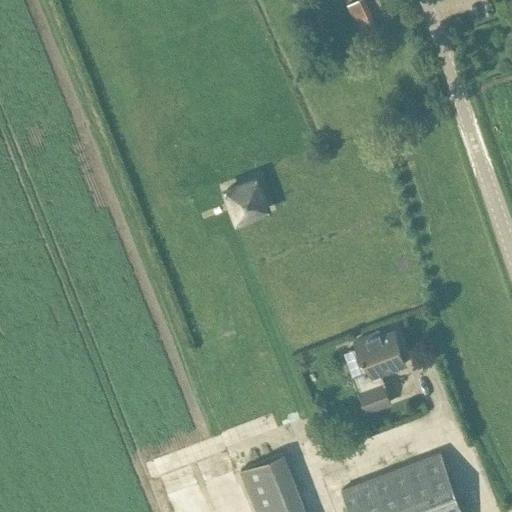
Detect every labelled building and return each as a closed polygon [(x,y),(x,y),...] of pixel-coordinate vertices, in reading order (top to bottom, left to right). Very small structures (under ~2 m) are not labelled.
[(347,0),(365,36),(375,30),(360,0),(347,0)] [(98,82),(103,104),(125,98),(120,77),(98,82)] [(255,178),(227,188),(237,217),(266,207),(255,178)] [(380,331),(362,338),(354,341),(366,371),(353,375),(366,410),(390,401),(380,372),(405,362),(399,345),(400,344),(395,330),(382,335),(380,331)] [(242,470),(258,511),(308,511),(286,452),(242,470)] [(463,511),(441,452),(422,459),(341,490),(349,511),(463,511)]
